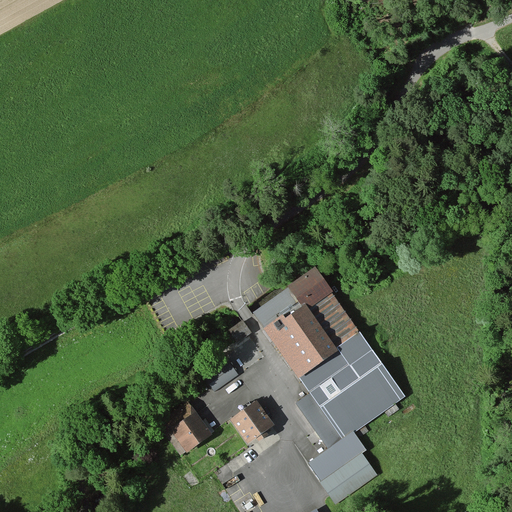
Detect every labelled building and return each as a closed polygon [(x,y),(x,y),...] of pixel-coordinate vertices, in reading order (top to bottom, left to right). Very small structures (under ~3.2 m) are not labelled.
[(402,396),(313,271),(252,314),(308,393),(295,402),(327,447),(307,461),(335,501),(376,472),(348,433),(402,396)] [(250,332),(242,321),(229,330),(237,341),(250,332)] [(266,372),(246,343),(232,352),(236,358),(227,364),(230,368),(207,384),(212,392),(245,369),(253,381),(266,372)] [(273,425),(256,401),(230,420),(248,443),(273,425)] [(210,435),(188,404),(165,420),(187,451),(210,435)]
